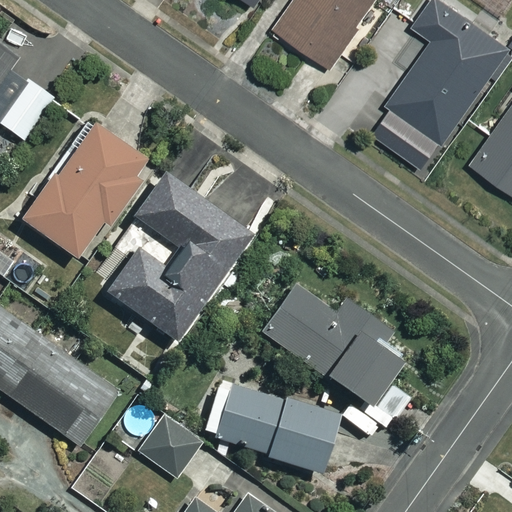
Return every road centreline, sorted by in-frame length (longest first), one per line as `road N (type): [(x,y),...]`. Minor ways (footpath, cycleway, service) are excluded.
road 1 (residential): [(511,306),(78,0)]
road 2 (residential): [(511,361),(405,511)]
